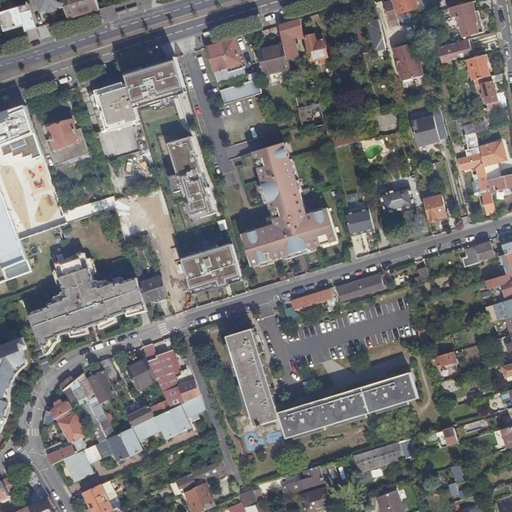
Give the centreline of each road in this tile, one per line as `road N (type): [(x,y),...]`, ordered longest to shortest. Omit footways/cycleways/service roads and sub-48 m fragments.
road 1 (residential): [(511,223),(81,358),(55,376),(39,402),(33,450)]
road 2 (primary): [(0,92),(283,0)]
road 3 (primary): [(210,0),(0,66)]
